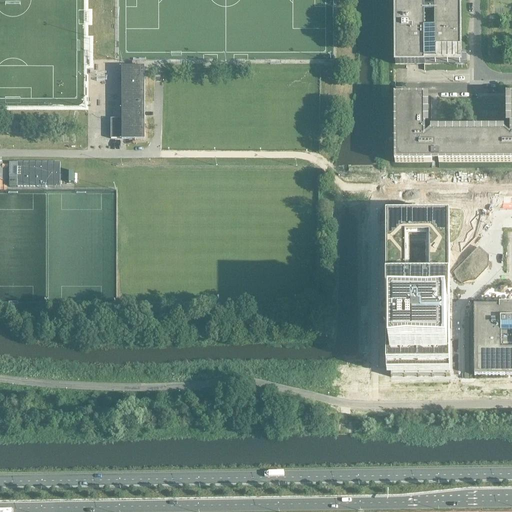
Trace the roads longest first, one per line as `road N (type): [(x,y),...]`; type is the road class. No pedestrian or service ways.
road 1 (primary): [(511,474),(0,481)]
road 2 (primary): [(0,508),(511,501)]
